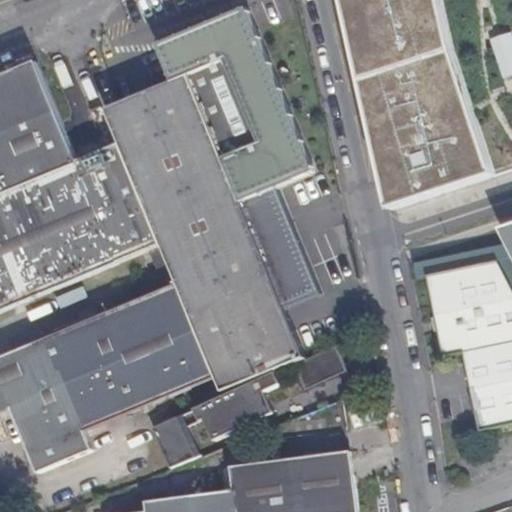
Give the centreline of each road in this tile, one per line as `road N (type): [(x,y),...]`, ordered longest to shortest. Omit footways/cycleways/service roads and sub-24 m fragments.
road 1 (unclassified): [(422,511),(374,247)]
road 2 (unclassified): [(374,247),(319,0)]
road 3 (residential): [(511,203),(374,247)]
